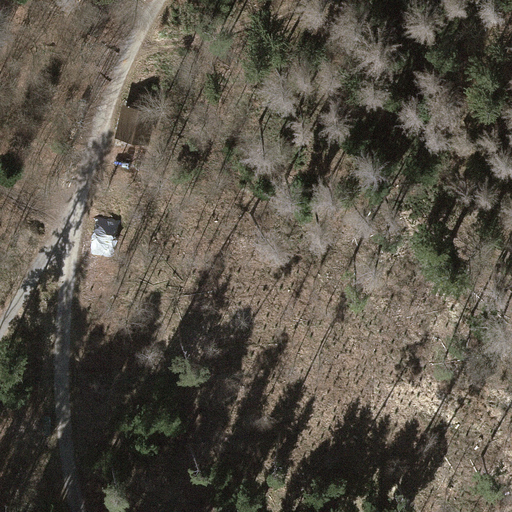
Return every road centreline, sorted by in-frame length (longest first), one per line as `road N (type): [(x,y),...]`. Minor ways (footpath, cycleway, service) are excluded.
road 1 (track): [(81,511),(62,420),(72,246)]
road 2 (track): [(72,246),(107,107),(166,0)]
road 3 (track): [(72,246),(0,344)]
